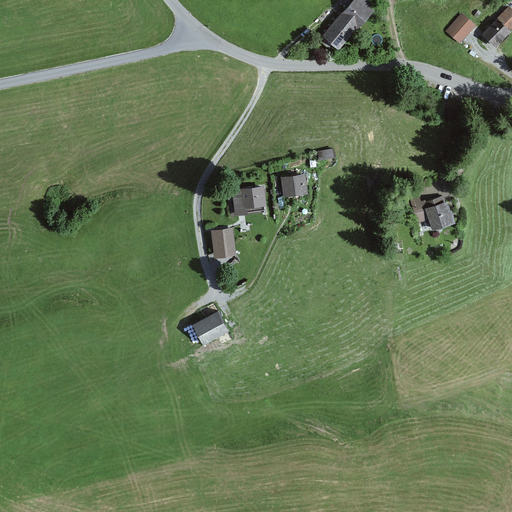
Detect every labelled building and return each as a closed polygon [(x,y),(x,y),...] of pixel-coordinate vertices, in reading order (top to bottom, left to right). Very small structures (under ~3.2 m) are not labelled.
[(366,0),(350,0),(319,36),(336,50),(374,6),(366,0)] [(511,10),(506,5),(479,35),(492,47),(511,25),(511,10)] [(462,14),(445,33),(457,44),(474,25),(462,14)] [(454,105),(436,100),(432,114),(451,119),(454,105)] [(323,156),(306,160),(307,167),(325,164),(323,156)] [(296,174),(272,176),(273,194),(298,192),(296,174)] [(253,186),(229,188),(231,207),(255,204),(253,186)] [(419,195),(409,198),(416,225),(425,222),(427,231),(451,224),(442,194),(420,200),(419,195)] [(228,231),(208,235),(211,260),(232,256),(228,231)] [(210,311),(185,323),(196,344),(220,332),(210,311)]
